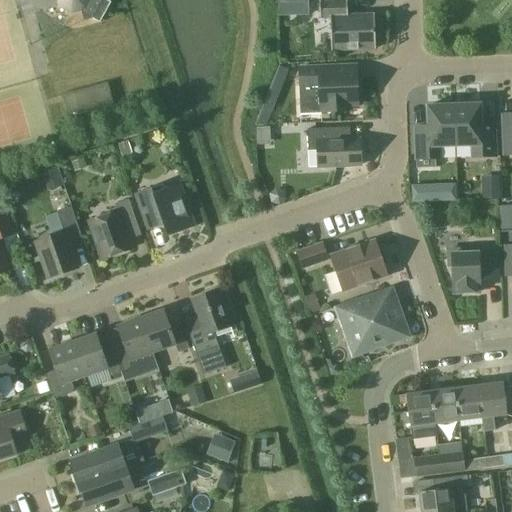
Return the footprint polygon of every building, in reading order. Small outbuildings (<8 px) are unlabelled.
[(99,23),(111,3),(105,0),(56,0),(58,7),(71,14),(80,12),(84,22),(92,19),(99,23)] [(295,0),(296,16),(309,16),(308,0),(295,0)] [(348,17),(347,2),(319,3),(320,19),(330,18),(331,51),(376,49),(374,16),(348,17)] [(285,84),(290,70),(281,67),(276,80),(285,84)] [(357,67),(301,69),(301,87),(320,87),(321,113),(347,112),(347,106),(358,106),(357,67)] [(454,106),(455,147),(472,146),(472,158),(496,158),(495,133),(482,134),(481,105),(454,106)] [(439,148),(455,147),(454,106),(427,107),(428,136),(415,136),(416,160),(440,160),(439,148)] [(511,115),(502,116),(504,156),(511,155),(511,115)] [(259,145),(271,144),(270,128),(258,129),(259,145)] [(332,141),(331,129),(307,130),(308,152),(318,151),(319,168),(360,166),(359,140),(332,141)] [(132,153),(128,141),(118,144),(122,156),(132,153)] [(74,170),(84,167),(82,159),(72,162),(74,170)] [(169,189),(161,186),(135,194),(148,231),(163,226),(167,237),(194,228),(179,186),(169,189)] [(412,187),(413,203),(456,202),(456,186),(412,187)] [(500,200),(500,190),(486,191),(487,201),(500,200)] [(103,260),(131,250),(126,235),(139,230),(129,200),(115,205),(118,212),(90,222),(103,260)] [(499,206),(500,216),(511,216),(511,214),(511,206),(501,206),(499,206)] [(48,279),(78,269),(68,242),(82,238),(71,208),(57,213),(64,233),(36,243),(48,279)] [(0,274),(12,271),(1,240),(14,235),(6,212),(0,213),(0,274)] [(343,292),(387,277),(375,242),(331,257),(343,292)] [(303,268),(327,260),(322,245),(298,254),(303,268)] [(464,254),(463,250),(448,251),(449,266),(453,266),(454,294),(479,293),(479,281),(498,280),(497,255),(478,255),(478,254),(464,254)] [(218,292),(192,301),(200,324),(187,329),(203,376),(226,368),(214,333),(231,327),(218,292)] [(311,315),(321,311),(316,295),(305,299),(311,315)] [(379,307),(375,296),(337,309),(342,324),(340,325),(348,342),(354,356),(408,337),(401,317),(403,316),(395,299),(379,307)] [(140,319),(153,354),(176,346),(178,353),(189,349),(182,327),(171,331),(164,311),(140,319)] [(130,362),(153,354),(140,319),(117,327),(124,347),(113,351),(121,373),(133,369),(130,362)] [(121,373),(113,351),(103,354),(96,334),(72,343),(85,378),(108,370),(110,377),(121,373)] [(72,383),(85,378),(72,343),(49,351),(56,371),(45,374),(54,400),(72,394),(74,390),(72,383)] [(0,401),(2,401),(0,394),(0,378),(14,374),(9,356),(0,359),(0,401)] [(187,387),(194,406),(205,403),(198,383),(187,387)] [(478,386),(482,418),(484,433),(495,431),(493,417),(506,415),(503,383),(478,386)] [(458,421),(482,418),(478,386),(454,389),(458,421)] [(434,424),(435,424),(458,421),(454,389),(430,392),(434,424)] [(436,438),(435,424),(434,424),(430,392),(406,395),(410,427),(412,441),(436,438)] [(135,412),(140,425),(163,417),(173,414),(168,400),(135,412)] [(0,460),(17,455),(12,441),(28,437),(20,413),(0,418),(0,460)] [(126,427),(136,423),(133,414),(123,417),(126,427)] [(134,444),(168,432),(163,417),(129,429),(134,444)] [(98,423),(89,426),(92,435),(101,433),(98,423)] [(441,475),(441,474),(439,455),(413,459),(412,460),(410,438),(396,440),(398,461),(400,479),(415,477),(415,478),(441,475)] [(227,463),(229,457),(235,443),(224,439),(217,459),(227,463)] [(134,444),(133,440),(118,446),(71,462),(74,471),(70,472),(75,486),(126,468),(143,462),(137,443),(134,444)] [(465,471),(463,462),(462,453),(439,455),(441,474),(465,471)] [(488,468),(511,465),(511,454),(487,458),(488,468)] [(472,470),(488,468),(487,458),(471,460),(471,461),(463,462),(465,471),(472,470)] [(126,468),(75,486),(80,500),(83,498),(87,507),(133,491),(126,468)] [(152,497),(186,485),(181,470),(147,482),(152,497)] [(421,511),(453,511),(451,491),(468,488),(467,475),(433,480),(434,491),(419,493),(421,511)] [(486,510),(497,509),(495,499),(485,500),(486,510)]
